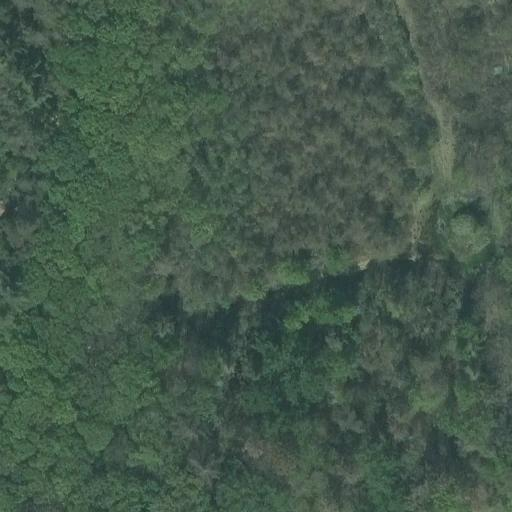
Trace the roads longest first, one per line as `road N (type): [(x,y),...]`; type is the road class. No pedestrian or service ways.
road 1 (track): [(0,323),(54,181),(79,0)]
road 2 (track): [(35,511),(0,387),(17,511)]
